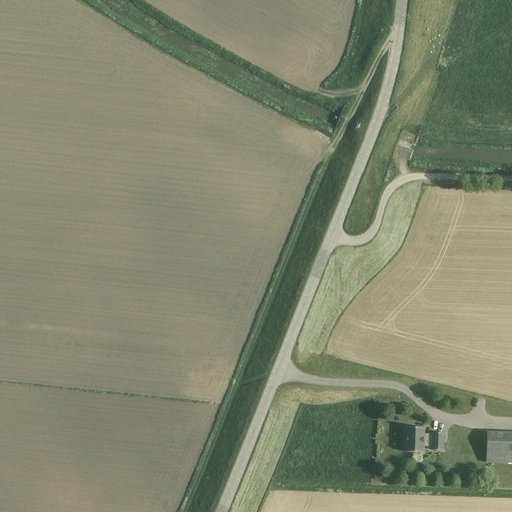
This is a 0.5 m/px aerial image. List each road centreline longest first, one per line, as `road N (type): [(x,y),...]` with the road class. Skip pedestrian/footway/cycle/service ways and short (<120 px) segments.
road 1 (tertiary): [(224,511),(334,234)]
road 2 (tertiary): [(334,234),(392,76),(401,0)]
road 3 (unclassified): [(334,234),(357,243),(374,234),(388,191),(408,178),(511,180)]
